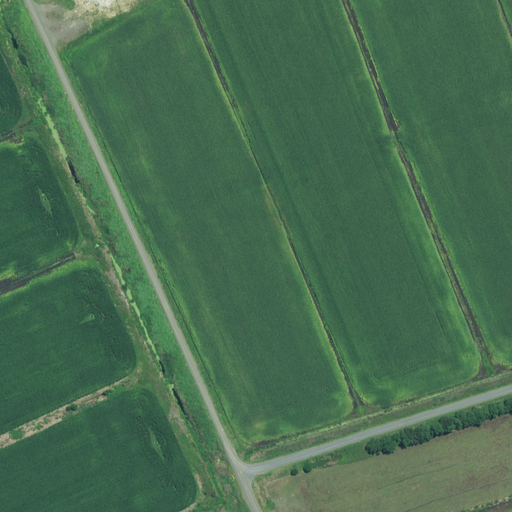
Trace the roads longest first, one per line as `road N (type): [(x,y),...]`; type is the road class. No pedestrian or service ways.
road 1 (unclassified): [(237,485),(15,0)]
road 2 (unclassified): [(511,400),(237,485)]
